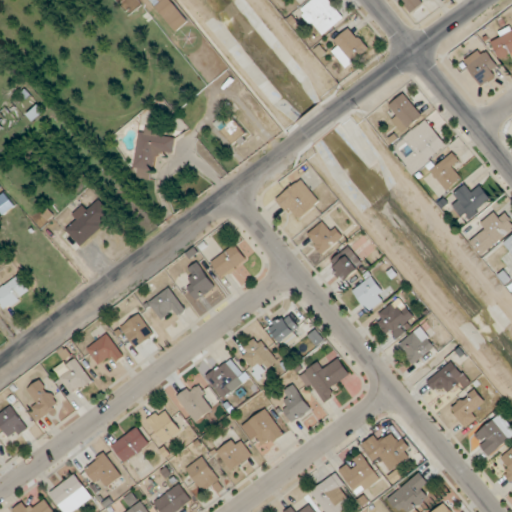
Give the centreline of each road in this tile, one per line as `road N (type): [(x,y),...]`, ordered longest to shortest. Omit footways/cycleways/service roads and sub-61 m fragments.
road 1 (residential): [(392,390),(232,511),(292,270)]
road 2 (residential): [(495,511),(229,190)]
road 3 (tertiary): [(0,361),(288,146)]
road 4 (residential): [(372,0),(511,171)]
road 5 (tertiary): [(342,105),(481,0)]
